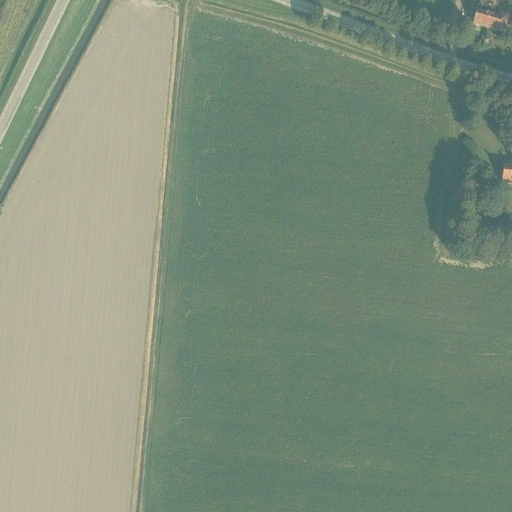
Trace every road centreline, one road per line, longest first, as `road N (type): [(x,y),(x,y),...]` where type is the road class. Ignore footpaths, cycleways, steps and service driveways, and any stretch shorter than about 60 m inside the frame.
road 1 (tertiary): [(511,79),(281,0)]
road 2 (unclassified): [(0,134),(64,0)]
